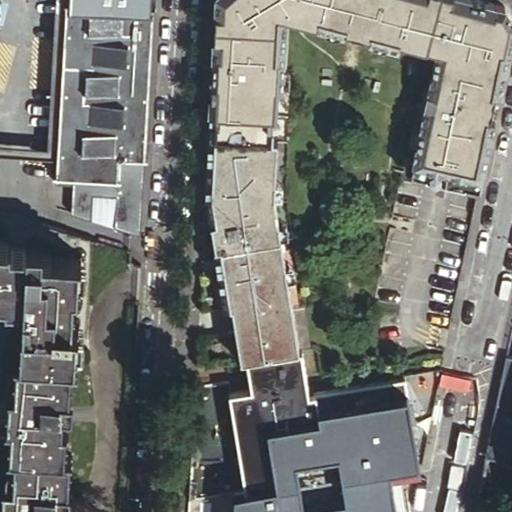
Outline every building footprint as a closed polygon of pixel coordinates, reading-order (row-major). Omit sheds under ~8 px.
[(68,0),(68,2),(65,3),(56,181),(72,182),(71,192),(116,195),(114,225),(141,234),(153,7),(150,7),(150,0),(68,0)] [(410,172),(478,186),(511,29),(511,16),(504,5),(484,0),(214,0),(204,196),(209,222),(210,221),(214,246),(213,247),(222,307),(231,306),(239,359),(245,358),(298,349),(287,280),(285,266),(280,236),(278,222),(273,196),(274,182),(276,139),(270,138),(272,113),(274,112),(275,85),(278,85),(279,83),(280,68),(283,13),(325,25),(340,28),(344,30),(344,28),(369,35),(368,36),(372,37),(386,41),(398,44),(399,40),(425,46),(426,44),(436,47),(420,126),(417,140),(414,154),(411,168),(410,172)] [(116,195),(71,192),(70,212),(91,219),(92,218),(114,225),(116,195)] [(0,294),(6,295),(7,300),(23,301),(22,322),(21,322),(19,357),(15,356),(13,390),(7,389),(5,422),(10,422),(8,450),(14,450),(12,480),(2,480),(1,495),(0,495),(0,511),(52,511),(58,500),(67,501),(69,453),(63,453),(65,424),(61,424),(62,407),(67,407),(70,360),(73,360),(75,327),(71,325),(73,288),(77,288),(79,254),(42,251),(42,245),(10,244),(10,239),(0,238),(0,294)] [(395,511),(388,467),(418,461),(405,377),(308,392),(301,348),(298,349),(245,358),(250,387),(228,390),(244,488),(233,490),(232,511),(395,511)] [(511,355),(506,354),(486,454),(511,459),(511,355)]
